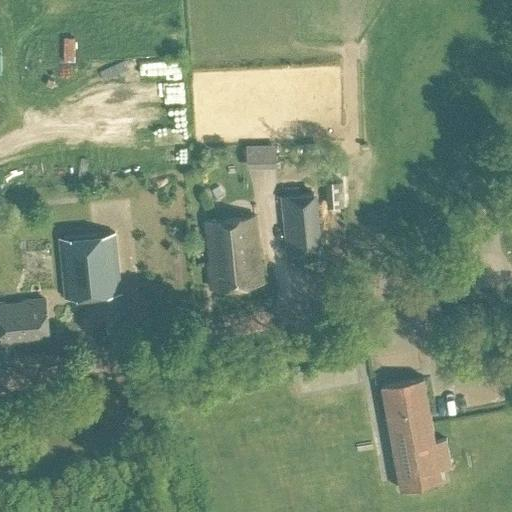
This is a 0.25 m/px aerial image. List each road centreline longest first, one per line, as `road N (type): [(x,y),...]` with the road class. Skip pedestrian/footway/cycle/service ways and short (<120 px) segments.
road 1 (tertiary): [(0,385),(420,281),(487,275)]
road 2 (tertiary): [(487,275),(486,213),(511,152)]
